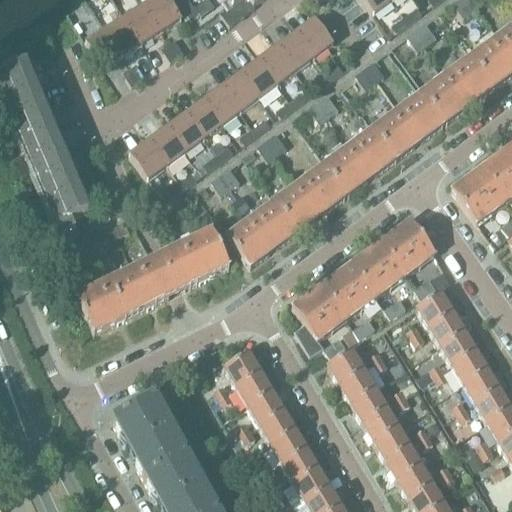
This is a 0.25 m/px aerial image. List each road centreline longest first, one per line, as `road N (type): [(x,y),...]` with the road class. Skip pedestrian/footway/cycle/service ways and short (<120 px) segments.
road 1 (residential): [(246,316),(372,511)]
road 2 (residential): [(97,135),(282,3)]
road 3 (residential): [(407,191),(255,299),(246,316)]
road 4 (secondary): [(90,511),(0,344)]
road 5 (residential): [(511,331),(407,191)]
road 6 (residential): [(72,405),(50,375),(0,252)]
road 7 (secondary): [(0,366),(50,511)]
road 8 (residential): [(72,405),(194,342)]
road 9 (residential): [(511,115),(407,191)]
road 10 (residential): [(130,511),(72,405)]
